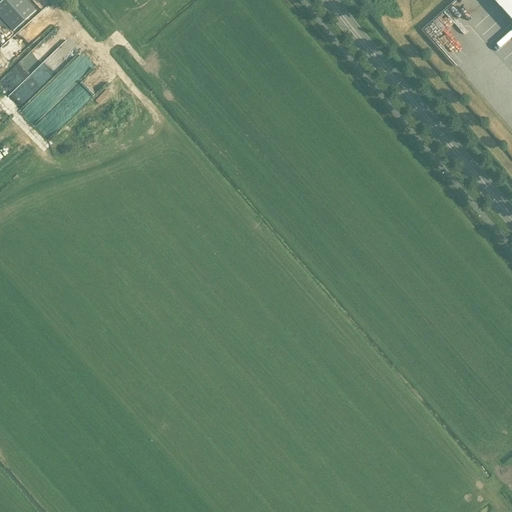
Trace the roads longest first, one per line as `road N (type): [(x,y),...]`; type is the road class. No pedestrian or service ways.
road 1 (tertiary): [(323,0),(511,224)]
road 2 (tertiary): [(511,208),(338,0)]
